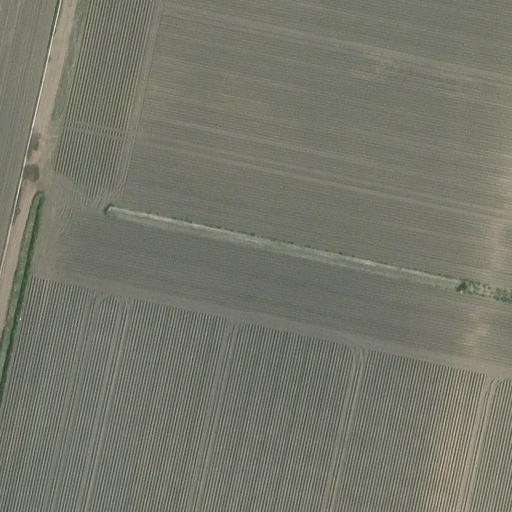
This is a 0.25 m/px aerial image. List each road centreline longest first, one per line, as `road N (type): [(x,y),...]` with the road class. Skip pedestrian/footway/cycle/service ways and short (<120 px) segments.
road 1 (track): [(0,380),(80,0)]
road 2 (track): [(511,174),(438,511)]
